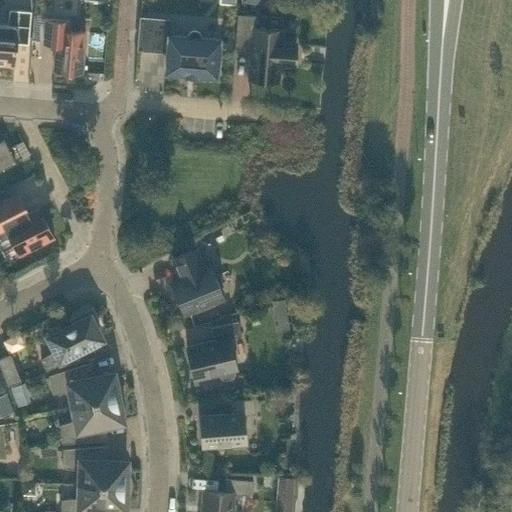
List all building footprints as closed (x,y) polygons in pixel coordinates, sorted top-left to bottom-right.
[(29,39),(31,10),(9,8),(8,23),(0,22),(0,64),(14,65),(17,38),(29,39)] [(255,27),(256,15),(237,13),(235,44),(252,45),(249,77),(277,80),(279,62),(294,64),(296,42),(280,41),(281,29),(255,27)] [(170,34),(171,19),(140,16),(137,48),(168,51),(166,70),(186,72),(186,71),(195,71),(195,73),(216,75),(219,39),(201,37),(201,33),(200,30),(196,28),(193,27),(189,29),(187,32),(187,36),(170,34)] [(68,30),(69,20),(46,18),(44,42),(56,43),(54,69),(82,71),(85,31),(68,30)] [(4,139),(0,141),(0,169),(15,162),(4,139)] [(28,213),(18,194),(0,203),(0,230),(6,227),(19,253),(53,236),(39,208),(28,213)] [(211,266),(203,269),(195,248),(172,257),(178,271),(180,271),(183,277),(171,282),(184,312),(196,307),(197,310),(212,304),(211,301),(223,296),(211,266)] [(95,325),(99,323),(91,308),(70,319),(72,323),(49,335),(55,348),(40,358),(46,368),(63,360),(61,356),(100,336),(95,325)] [(229,337),(241,334),(237,319),(211,326),(214,339),(186,346),(194,378),(237,368),(229,337)] [(0,356),(0,363),(7,382),(20,377),(10,353),(0,356)] [(113,372),(87,377),(84,363),(49,374),(52,392),(70,391),(73,404),(123,394),(123,393),(123,391),(122,390),(121,387),(120,386),(118,384),(116,383),(115,381),(113,372)] [(124,399),(124,396),(123,394),(73,404),(76,418),(59,424),(62,442),(99,439),(96,424),(122,419),(120,410),(122,408),(122,407),(123,405),(123,403),(124,400),(124,399)] [(243,413),(255,412),(254,398),(230,399),(231,413),(200,415),(202,445),(245,442),(243,413)] [(126,460),(99,459),(100,444),(63,447),(62,466),(80,469),(80,482),(131,484),(131,482),(131,479),(130,476),(129,475),(128,473),(127,471),(125,469),(126,460)] [(41,455),(52,454),(52,446),(40,447),(41,455)] [(252,494),(253,479),(225,477),(224,490),(203,489),(201,511),(232,511),(234,492),(252,494)] [(131,487),(131,484),(80,482),(79,496),(61,498),(60,511),(97,511),(98,507),(124,508),(124,498),(126,497),(127,495),(129,493),(129,492),(130,489),(131,487)]
